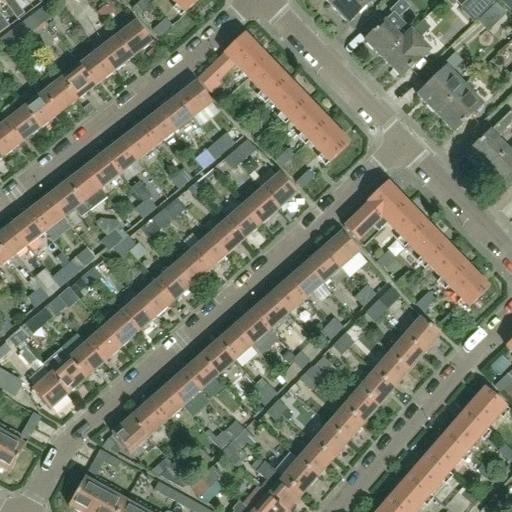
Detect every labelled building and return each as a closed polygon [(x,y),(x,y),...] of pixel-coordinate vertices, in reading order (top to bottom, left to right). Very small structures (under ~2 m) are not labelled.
[(0,0),(2,2),(2,1),(16,20),(23,15),(11,0),(0,0)] [(146,0),(143,0),(132,10),(139,17),(151,6),(146,0)] [(200,0),(169,0),(184,15),(200,0)] [(336,0),(329,7),(348,26),(374,0),(336,0)] [(496,3),(492,0),(470,0),(460,10),(474,24),(478,20),(496,3)] [(511,0),(501,0),(497,4),(505,13),(511,5),(511,0)] [(382,61),(412,32),(399,18),(410,8),(403,1),(392,12),(394,14),(364,43),(382,61)] [(488,31),(506,14),(505,13),(497,4),(479,22),(488,31)] [(46,5),(38,12),(46,22),(54,16),(46,5)] [(114,13),(108,5),(98,14),(105,21),(114,13)] [(46,22),(38,12),(30,17),(38,28),(46,22)] [(166,20),(153,32),(160,39),(172,27),(166,20)] [(423,22),(412,32),(382,61),(400,80),(431,51),(419,38),(430,28),(423,22)] [(152,45),(136,24),(117,38),(133,60),(152,45)] [(8,34),(1,39),(9,50),(15,45),(8,34)] [(265,58),(244,36),(224,56),(234,67),(245,78),(265,58)] [(133,60),(117,38),(98,52),(115,74),(133,60)] [(13,56),(9,50),(1,39),(0,39),(0,54),(1,55),(0,56),(4,62),(13,56)] [(115,74),(98,52),(80,67),(96,88),(115,74)] [(218,84),(234,67),(224,56),(198,81),(211,94),(220,86),(218,84)] [(435,116),(465,88),(454,78),(451,74),(462,63),(456,56),(444,68),(446,70),(417,98),(435,116)] [(286,80),(265,58),(245,78),(266,100),(286,80)] [(96,88),(80,67),(61,81),(78,102),(96,88)] [(307,102),(286,80),(266,100),(286,121),(307,102)] [(78,102),(61,81),(43,95),(59,116),(78,102)] [(212,106),(195,84),(176,99),(193,120),(212,106)] [(454,135),(474,115),(483,106),(465,88),(435,116),(454,135)] [(59,116),(43,95),(24,109),(41,131),(59,116)] [(193,120),(176,99),(158,113),(174,134),(193,120)] [(328,123),(307,102),(286,121),(307,143),(328,123)] [(196,122),(202,128),(220,112),(215,106),(196,122)] [(247,108),(234,120),(240,126),(253,114),(247,108)] [(41,131),(24,109),(5,123),(22,145),(41,131)] [(174,134),(158,113),(139,127),(156,149),(174,134)] [(509,152),(498,141),(507,132),(506,131),(511,124),(511,115),(510,114),(470,153),(488,172),(509,152)] [(22,145),(5,123),(0,127),(0,154),(3,159),(22,145)] [(349,145),(328,123),(307,143),(329,165),(349,145)] [(156,149),(139,127),(121,141),(137,163),(156,149)] [(268,129),(255,141),(262,149),(275,137),(268,129)] [(220,139),(213,145),(221,156),(229,150),(220,139)] [(137,163),(121,141),(102,155),(119,177),(137,163)] [(221,156),(213,145),(206,151),(215,161),(221,156)] [(511,184),(511,148),(509,152),(488,172),(506,190),(511,184)] [(288,150),(275,163),(281,169),(294,157),(288,150)] [(230,156),(240,167),(246,161),(237,151),(230,156)] [(119,177),(102,155),(84,170),(100,191),(119,177)] [(233,172),(240,167),(230,156),(224,161),(233,172)] [(138,164),(124,177),(129,183),(144,170),(138,164)] [(100,191),(84,170),(65,184),(82,205),(100,191)] [(184,170),(177,175),(186,185),(192,180),(184,170)] [(297,196),(279,175),(276,178),(269,170),(255,183),(262,190),(261,191),(279,211),(297,196)] [(308,171),(295,183),(302,190),(315,178),(308,171)] [(186,185),(177,175),(171,181),(179,191),(186,185)] [(202,179),(195,185),(203,195),(210,189),(202,179)] [(82,205),(65,184),(47,198),(63,219),(82,205)] [(407,206),(399,197),(387,184),(367,204),(368,205),(387,225),(407,206)] [(203,195),(195,185),(188,190),(197,201),(203,195)] [(279,211),(261,191),(243,206),(261,227),(279,211)] [(63,219),(47,198),(28,212),(45,234),(52,243),(70,229),(63,219)] [(148,199),(141,205),(149,216),(157,209),(148,199)] [(149,216),(141,205),(123,220),(132,230),(138,225),(139,225),(144,221),(143,221),(149,216)] [(364,250),(388,226),(387,225),(368,205),(344,229),(364,250)] [(261,227),(243,206),(226,222),(244,242),(261,227)] [(428,226),(407,206),(387,225),(388,226),(408,246),(428,226)] [(165,209),(158,215),(167,225),(173,219),(165,209)] [(45,234),(28,212),(10,226),(26,248),(45,234)] [(167,225),(158,215),(151,220),(160,231),(167,225)] [(100,219),(95,224),(107,238),(114,232),(116,229),(119,227),(113,220),(100,219)] [(151,220),(140,229),(149,240),(160,231),(151,220)] [(244,242),(226,222),(208,237),(226,258),(244,242)] [(26,248),(10,226),(0,233),(0,252),(8,262),(26,248)] [(448,247),(428,226),(408,246),(428,267),(448,247)] [(122,241),(114,232),(107,238),(115,247),(121,243),(122,241)] [(359,254),(341,234),(323,250),(341,270),(359,254)] [(127,236),(122,241),(121,243),(129,252),(137,262),(147,254),(141,247),(139,248),(137,246),(136,247),(127,236)] [(226,258),(208,237),(199,245),(192,237),(184,245),(191,252),(208,273),(226,258)] [(115,247),(107,238),(101,243),(109,253),(114,249),(115,247)] [(129,252),(121,243),(115,247),(114,249),(122,258),(129,252)] [(468,268),(448,247),(428,267),(448,288),(468,268)] [(77,275),(96,259),(88,250),(80,257),(69,265),(77,275)] [(341,270),(323,250),(305,265),(323,286),(335,275),(341,270)] [(208,273),(191,252),(173,268),(191,288),(208,273)] [(388,252),(376,264),(382,271),(395,259),(388,252)] [(405,253),(398,259),(410,273),(417,267),(405,253)] [(77,275),(69,265),(62,270),(70,280),(77,275)] [(323,286),(305,265),(288,281),(305,301),(323,286)] [(93,268),(86,274),(95,284),(102,278),(93,268)] [(191,288),(173,268),(155,283),(173,304),(191,288)] [(489,289),(468,268),(448,288),(469,309),(489,289)] [(347,277),(341,270),(335,275),(341,283),(347,277)] [(408,273),(395,285),(402,292),(415,279),(408,273)] [(95,284),(86,274),(70,289),(76,296),(77,295),(81,299),(90,292),(89,290),(95,284)] [(305,301),(288,281),(270,296),(288,316),(305,301)] [(173,304),(155,283),(138,299),(156,319),(173,304)] [(367,286),(360,293),(369,302),(376,296),(367,286)] [(33,293),(42,304),(49,298),(40,287),(33,293)] [(35,310),(42,304),(33,293),(26,299),(35,310)] [(369,302),(360,293),(354,299),(363,309),(369,302)] [(428,293),(415,306),(422,313),(435,300),(428,293)] [(288,316),(270,296),(252,312),(270,332),(288,316)] [(58,298),(51,304),(60,314),(66,308),(58,298)] [(156,319),(138,299),(120,314),(138,334),(156,319)] [(378,301),(371,308),(381,317),(388,311),(378,301)] [(60,314),(51,304),(44,309),(53,320),(60,314)] [(375,324),(381,317),(371,308),(365,314),(375,324)] [(235,327),(253,347),(261,357),(278,341),(270,332),(252,312),(235,327)] [(138,334),(120,314),(103,329),(120,350),(138,334)] [(451,314),(437,327),(444,333),(457,321),(451,314)] [(4,318),(0,321),(0,326),(6,334),(13,328),(4,318)] [(35,333),(42,328),(33,318),(14,334),(23,344),(35,333)] [(334,319),(327,326),(337,335),(344,328),(334,319)] [(425,355),(440,337),(420,319),(404,338),(425,355)] [(337,335),(327,326),(321,332),(330,342),(337,335)] [(354,326),(339,341),(348,351),(357,342),(356,341),(363,334),(354,326)] [(253,347),(235,327),(217,342),(235,363),(253,347)] [(120,350),(103,329),(85,345),(103,365),(120,350)] [(16,349),(23,344),(14,334),(8,339),(16,349)] [(425,355),(404,338),(389,355),(409,373),(425,355)] [(352,354),(348,351),(339,341),(332,348),(345,361),(352,354)] [(235,363),(217,342),(200,358),(217,378),(235,363)] [(0,360),(12,350),(10,347),(8,345),(7,345),(0,351),(0,360)] [(103,365),(85,345),(67,360),(85,380),(103,365)] [(28,351),(21,357),(31,370),(35,367),(41,374),(30,382),(35,388),(32,391),(49,412),(68,396),(50,375),(49,376),(39,364),(28,351)] [(300,353),(294,359),(304,368),(310,362),(300,353)] [(304,368),(294,359),(290,354),(283,361),(288,365),(287,366),(290,368),(294,372),(297,375),(304,368)] [(409,373),(389,355),(373,373),(394,391),(409,373)] [(217,378),(200,358),(182,373),(200,393),(217,378)] [(85,380),(67,360),(50,375),(68,396),(85,380)] [(290,368),(281,378),(288,385),(297,375),(294,372),(290,368)] [(311,368),(305,374),(315,383),(321,377),(311,368)] [(0,372),(0,389),(13,397),(21,384),(0,372)] [(200,393),(182,373),(164,389),(182,409),(200,393)] [(394,391),(373,373),(358,391),(379,408),(394,391)] [(317,385),(315,383),(305,374),(299,380),(311,392),(317,385)] [(511,380),(508,376),(495,388),(502,395),(511,385),(511,380)] [(256,385),(256,386),(271,401),(277,394),(262,379),(256,385)] [(271,401),(256,386),(250,393),(264,407),(271,401)] [(182,409),(164,389),(147,404),(164,424),(182,409)] [(487,431),(507,409),(485,390),(465,412),(487,431)] [(379,408),(358,391),(343,408),(363,426),(379,408)] [(278,402),(272,408),(282,417),(288,411),(278,402)] [(164,424),(147,404),(141,409),(129,419),(147,440),(164,424)] [(282,417),(272,408),(266,414),(275,423),(282,417)] [(363,426),(343,408),(342,409),(327,426),(348,444),(363,426)] [(468,453),(487,431),(465,412),(446,434),(468,453)] [(28,441),(41,418),(33,414),(20,437),(28,441)] [(147,440),(129,419),(111,435),(129,456),(147,440)] [(245,432),(236,422),(229,429),(238,438),(245,432)] [(348,444),(327,426),(312,444),(333,462),(348,444)] [(229,429),(223,435),(232,444),(238,438),(229,429)] [(256,443),(245,432),(238,438),(249,449),(256,443)] [(0,470),(9,475),(24,447),(0,433),(0,470)] [(449,475),(468,453),(446,434),(427,456),(449,475)] [(249,449),(238,438),(232,444),(243,455),(249,449)] [(333,462),(312,444),(297,461),(317,479),(333,462)] [(498,452),(511,463),(511,462),(511,452),(503,446),(498,452)] [(203,450),(195,458),(205,468),(213,461),(203,450)] [(119,462),(100,451),(87,474),(94,478),(102,463),(115,470),(119,462)] [(317,479),(297,461),(289,454),(273,472),(281,479),(302,497),(317,479)] [(430,497),(449,475),(427,456),(408,478),(430,497)] [(165,473),(159,478),(182,491),(185,487),(177,478),(180,476),(166,461),(159,467),(165,473)] [(281,479),(273,472),(265,465),(256,475),(266,484),(260,491),(266,497),(283,511),(289,511),(302,497),(281,479)] [(479,475),(492,486),(498,478),(485,467),(479,475)] [(214,468),(207,473),(215,483),(222,477),(214,468)] [(215,483),(207,473),(200,479),(209,489),(215,483)] [(402,511),(416,511),(430,497),(408,478),(389,500),(402,511)] [(75,511),(118,511),(124,502),(83,479),(68,508),(75,511)] [(208,511),(158,484),(154,491),(190,511),(208,511)] [(258,490),(243,508),(247,511),(283,511),(266,497),(260,491),(258,490)] [(461,497),(474,508),(480,501),(467,490),(461,497)] [(402,511),(389,500),(378,511),(402,511)] [(142,511),(124,502),(118,511),(142,511)]
